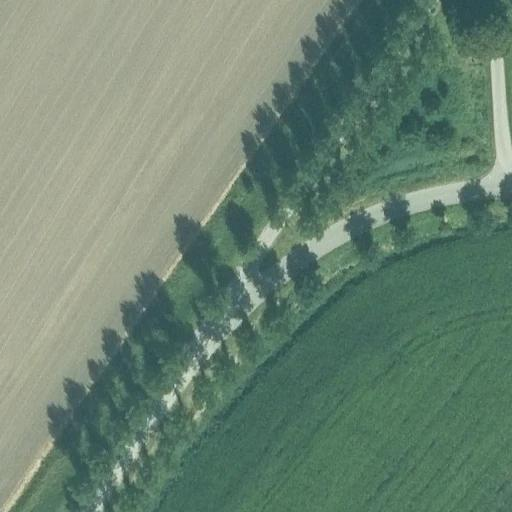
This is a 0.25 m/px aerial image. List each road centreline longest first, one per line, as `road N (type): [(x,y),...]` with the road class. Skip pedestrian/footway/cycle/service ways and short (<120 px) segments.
road 1 (unclassified): [(219,321),(433,0)]
road 2 (tertiary): [(219,321),(346,232),(388,213),(510,187)]
road 3 (tertiary): [(91,511),(219,321)]
road 4 (unclassified): [(510,187),(496,64),(498,0)]
